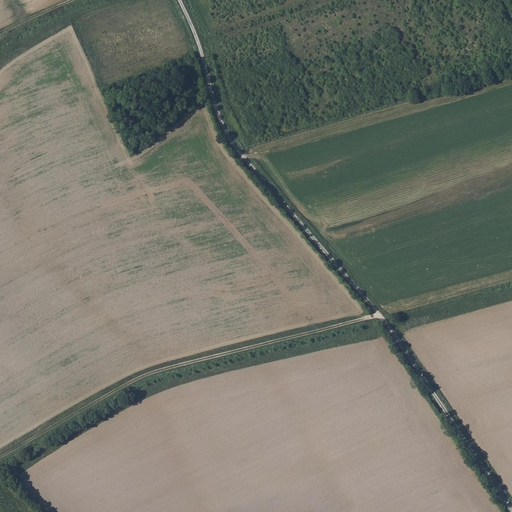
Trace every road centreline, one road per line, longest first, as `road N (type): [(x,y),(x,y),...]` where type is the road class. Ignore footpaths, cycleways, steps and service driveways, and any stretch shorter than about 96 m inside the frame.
road 1 (track): [(511,511),(379,314),(228,136),(179,0)]
road 2 (track): [(379,314),(155,382),(0,457)]
